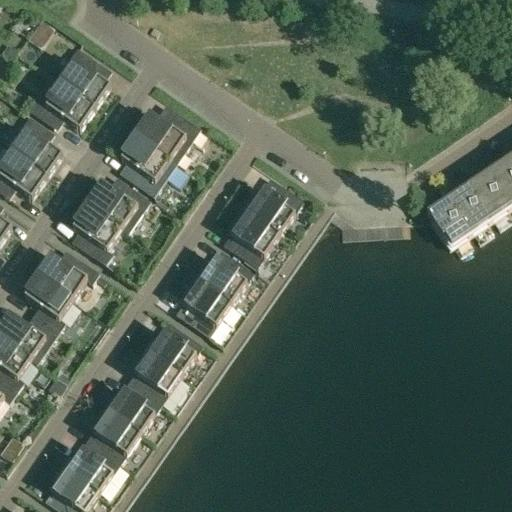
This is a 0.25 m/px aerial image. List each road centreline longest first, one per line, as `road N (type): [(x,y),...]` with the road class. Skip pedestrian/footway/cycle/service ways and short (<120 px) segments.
road 1 (residential): [(264,135),(0,503)]
road 2 (residential): [(264,135),(371,206),(511,121)]
road 3 (residential): [(0,287),(164,59)]
road 4 (residential): [(164,59),(264,135)]
